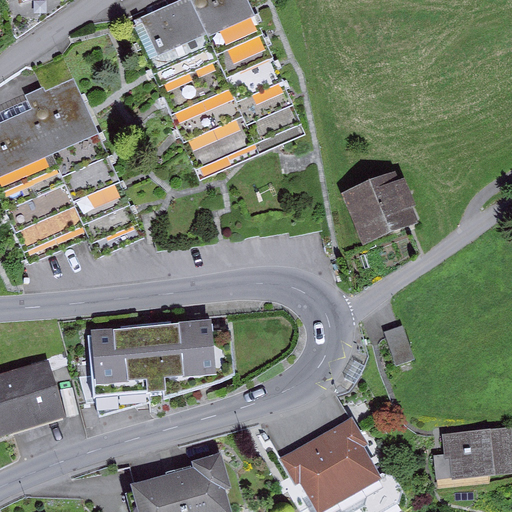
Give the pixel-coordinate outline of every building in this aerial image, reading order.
[(190,0),(192,3),(220,68),(266,48),(245,0),(190,0)] [(162,93),(220,68),(192,3),(134,28),(162,93)] [(266,48),(220,68),(257,154),(303,135),(266,48)] [(257,154),(220,68),(162,93),(199,179),(257,154)] [(34,115),(62,179),(108,160),(74,83),(29,103),(34,115)] [(0,195),(4,204),(62,179),(34,115),(0,129),(0,195)] [(108,160),(62,179),(89,241),(97,261),(143,241),(108,160)] [(431,217),(412,173),(358,196),(377,240),(431,217)] [(89,241),(62,179),(4,204),(30,266),(89,241)] [(210,325),(88,337),(94,402),(100,421),(151,404),(149,400),(166,394),(167,400),(235,377),(230,334),(212,336),(210,325)] [(414,364),(402,328),(385,334),(397,369),(414,364)] [(0,382),(0,435),(59,418),(45,370),(0,382)] [(352,421),(279,462),(296,491),(300,489),(310,507),(300,511),(391,511),(401,507),(403,494),(395,478),(383,475),(378,478),(363,452),(368,450),(352,421)] [(511,477),(511,438),(511,430),(442,437),(444,457),(434,457),(436,483),(511,477)] [(129,488),(136,511),(229,511),(225,495),(232,493),(221,456),(193,465),(192,470),(129,488)]
